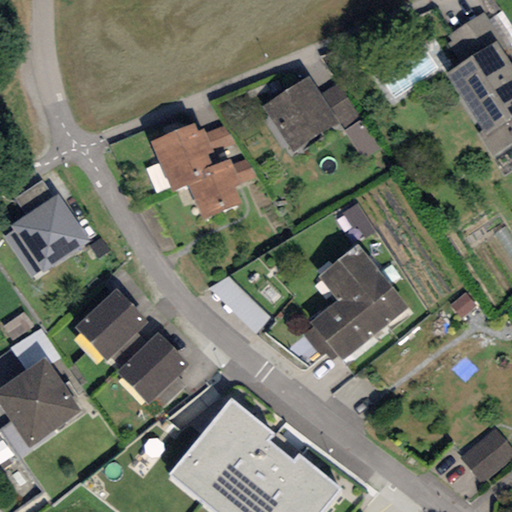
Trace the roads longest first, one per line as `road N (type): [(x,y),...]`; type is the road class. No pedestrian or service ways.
road 1 (residential): [(437,511),(155,272),(68,148)]
road 2 (residential): [(68,148),(427,0)]
road 3 (residential): [(68,148),(50,90),(40,0)]
